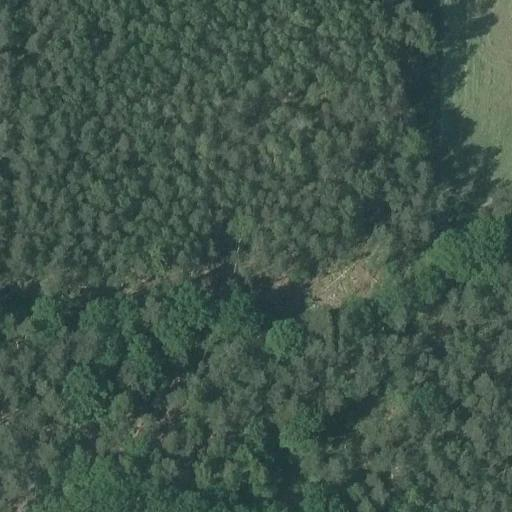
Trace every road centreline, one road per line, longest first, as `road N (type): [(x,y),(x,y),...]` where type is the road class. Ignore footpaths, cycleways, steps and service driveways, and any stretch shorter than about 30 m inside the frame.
road 1 (track): [(0,288),(337,316),(394,298),(511,196)]
road 2 (track): [(0,288),(23,0)]
